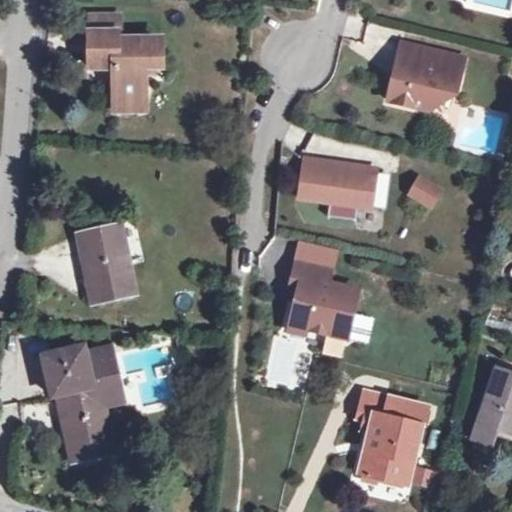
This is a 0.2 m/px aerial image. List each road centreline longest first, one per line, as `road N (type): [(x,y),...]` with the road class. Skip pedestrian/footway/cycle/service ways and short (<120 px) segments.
road 1 (residential): [(244,275),(264,96),(295,52),(327,26),(333,0)]
road 2 (residential): [(0,238),(23,82),(22,0)]
